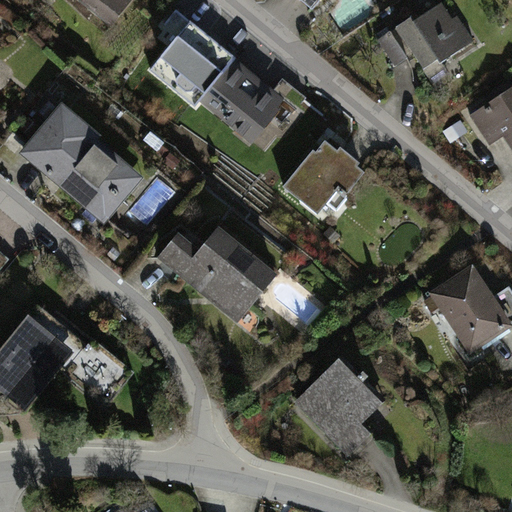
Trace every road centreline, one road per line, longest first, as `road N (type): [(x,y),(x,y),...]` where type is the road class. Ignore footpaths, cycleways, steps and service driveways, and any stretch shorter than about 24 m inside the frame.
road 1 (residential): [(0,466),(84,461),(204,471),(359,511)]
road 2 (residential): [(234,0),(511,226)]
